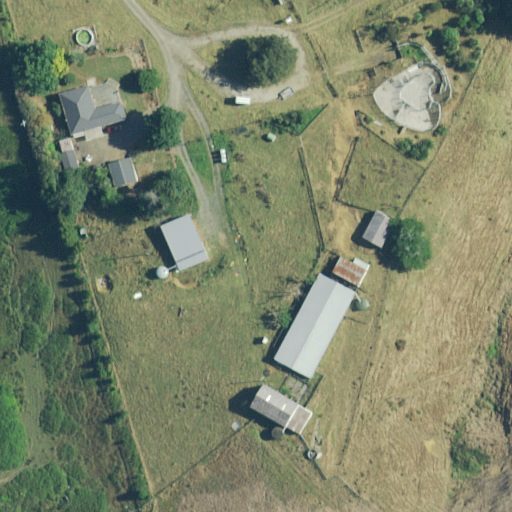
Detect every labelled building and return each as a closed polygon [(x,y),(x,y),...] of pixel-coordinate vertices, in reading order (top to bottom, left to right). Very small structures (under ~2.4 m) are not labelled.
[(62,93),(74,138),(88,134),(89,140),(105,136),(103,126),(127,120),(123,102),(96,109),(90,86),(62,93)] [(82,172),(71,136),(59,140),(70,176),(82,172)] [(139,180),(131,157),(110,163),(118,187),(139,180)] [(399,220),(380,210),(365,237),(384,247),(399,220)] [(371,265),(343,251),(334,269),(362,283),(371,265)] [(358,292),(322,273),(277,359),(313,378),(358,292)] [(314,411),(266,385),(254,407),(301,434),(314,411)]
